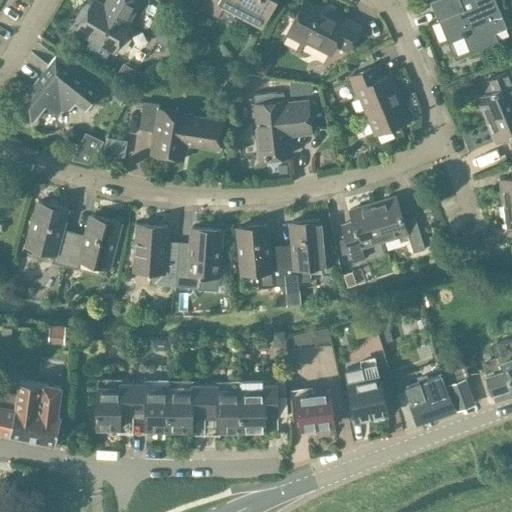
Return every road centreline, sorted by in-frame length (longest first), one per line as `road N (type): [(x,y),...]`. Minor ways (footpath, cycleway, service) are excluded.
road 1 (residential): [(0,144),(65,172),(164,194),(285,194),(387,169),(442,144),(391,6),(378,0)]
road 2 (secondary): [(237,511),(511,411)]
road 3 (residential): [(89,466),(254,465)]
